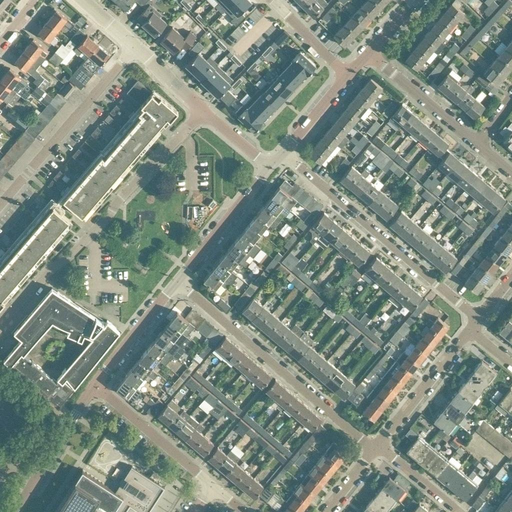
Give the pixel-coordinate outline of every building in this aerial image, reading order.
[(115,0),(125,9),(132,0),(115,0)] [(220,0),(218,2),(226,10),(235,0),(220,0)] [(249,0),(235,0),(226,10),(233,18),(231,20),(235,25),(245,16),(240,11),(251,1),(249,0)] [(296,0),(305,8),(312,0),(296,0)] [(313,17),(323,7),(328,3),(325,0),(312,0),(305,8),(313,17)] [(369,19),(378,10),(366,0),(359,9),(369,19)] [(366,0),(378,10),(386,2),(384,0),(366,0)] [(463,12),(458,8),(462,3),(458,0),(453,0),(444,12),(455,22),(463,12)] [(498,5),(493,0),(488,6),(492,10),(498,5)] [(511,2),(509,0),(507,0),(500,8),(504,11),(511,2)] [(160,14),(149,4),(137,19),(138,18),(143,22),(142,23),(144,25),(145,24),(148,27),(147,28),(155,35),(166,22),(159,16),(160,14)] [(492,10),(488,6),(483,11),(488,15),(492,10)] [(331,7),(327,12),(331,16),(336,11),(331,7)] [(54,12),(47,21),(58,29),(62,24),(70,30),(74,24),(54,8),(53,10),(54,12)] [(361,28),(369,19),(359,9),(350,17),(361,28)] [(501,14),(497,11),(492,17),(495,20),(501,14)] [(327,22),(331,16),(327,12),(322,17),(327,22)] [(455,22),(444,12),(436,22),(448,31),(455,22)] [(353,37),(361,28),(350,17),(342,26),(353,37)] [(326,34),(332,29),(323,18),(317,23),(326,34)] [(492,24),(489,20),(483,26),(487,29),(492,24)] [(53,36),(58,29),(47,21),(38,32),(54,45),(58,40),(53,36)] [(448,31),(436,22),(429,31),(440,40),(448,31)] [(475,29),(470,25),(465,30),(471,34),(475,29)] [(344,46),(353,37),(342,26),(333,35),(344,46)] [(185,48),(195,37),(190,32),(185,38),(172,27),(160,40),(173,51),(180,44),(185,48)] [(76,44),(85,33),(79,28),(70,39),(76,44)] [(484,32),(481,29),(475,35),(479,38),(484,32)] [(471,34),(465,30),(461,36),(466,40),(471,34)] [(440,40),(429,31),(421,40),(432,50),(440,40)] [(136,33),(134,38),(145,43),(147,38),(136,33)] [(89,55),(98,44),(87,35),(74,50),(79,55),(83,50),(89,55)] [(277,37),(273,42),(276,44),(278,46),(282,42),(280,40),(277,37)] [(476,41),(473,38),(467,44),(471,47),(476,41)] [(33,39),(24,50),(34,59),(43,47),(33,39)] [(63,58),(76,44),(70,39),(65,45),(62,43),(55,51),(63,58)] [(425,59),(432,50),(421,40),(413,50),(425,59)] [(193,57),(186,65),(194,73),(206,60),(206,59),(198,52),(204,46),(198,41),(188,52),(193,57)] [(109,54),(98,44),(89,55),(94,59),(87,67),(82,62),(68,78),(80,88),(96,69),(109,54)] [(459,48),(454,44),(450,49),(455,53),(459,48)] [(511,50),(506,46),(499,55),(511,66),(511,50)] [(468,50),(464,47),(459,53),(463,56),(468,50)] [(455,53),(450,49),(445,54),(450,59),(455,53)] [(40,63),(34,59),(24,50),(15,61),(25,70),(26,70),(36,78),(33,82),(38,85),(42,88),(48,81),(39,74),(40,73),(36,69),(40,63)] [(417,69),(425,59),(413,50),(405,59),(417,69)] [(60,62),(63,58),(55,51),(49,59),(61,69),(64,66),(60,62)] [(292,59),(307,74),(315,65),(300,51),(292,59)] [(499,55),(498,55),(499,55),(491,64),(504,75),(505,75),(504,75),(511,66),(499,55)] [(206,60),(194,73),(201,80),(201,81),(217,64),(209,56),(206,59),(206,60)] [(289,56),(281,65),(285,68),(299,81),(306,74),(307,74),(292,59),(289,56)] [(474,70),(477,65),(469,60),(466,64),(474,70)] [(444,66),(439,62),(434,67),(439,72),(444,66)] [(469,68),(463,63),(459,68),(464,73),(469,68)] [(217,64),(201,81),(209,88),(225,72),(217,65),(218,64),(217,64)] [(491,64),(484,73),(483,73),(496,84),(497,84),(504,75),(491,64)] [(434,67),(430,73),(435,77),(439,72),(434,67)] [(10,68),(0,79),(11,88),(16,92),(21,86),(24,89),(28,83),(20,77),(10,68)] [(277,74),(276,75),(292,89),(293,89),(292,88),(299,81),(285,68),(278,75),(277,74)] [(469,68),(464,73),(470,77),(474,72),(469,68)] [(225,72),(209,88),(217,96),(233,79),(225,72)] [(447,93),(456,82),(447,74),(444,78),(437,85),(447,93)] [(489,82),(479,74),(475,79),(484,87),(489,82)] [(267,81),(284,98),(292,89),(276,75),(269,82),(267,81)] [(441,75),(434,83),(437,85),(444,78),(441,75)] [(371,78),(363,87),(374,97),(382,87),(371,78)] [(6,94),(11,88),(0,79),(0,97),(2,99),(7,103),(11,98),(6,94)] [(160,131),(178,110),(160,95),(158,98),(151,92),(137,80),(136,80),(130,88),(129,89),(126,92),(141,105),(143,107),(139,111),(63,199),(63,200),(82,216),(152,134),(157,128),(160,131)] [(259,88),(258,89),(276,106),(284,98),(267,81),(259,89),(259,88)] [(67,97),(75,87),(70,82),(61,92),(67,97)] [(466,90),(456,82),(447,93),(456,101),(466,90)] [(489,82),(484,87),(490,91),(488,93),(492,96),(498,90),(489,82)] [(46,105),(49,102),(53,98),(42,88),(38,85),(31,93),(46,105)] [(465,109),(475,98),(470,94),(474,89),(470,85),(466,90),(456,101),(465,109)] [(374,97),(363,87),(355,97),(367,106),(374,97)] [(228,89),(220,97),(228,105),(236,97),(228,89)] [(258,89),(251,97),(268,113),(275,106),(276,106),(258,89)] [(481,90),(475,98),(465,109),(475,117),(484,106),(479,101),(486,94),(481,90)] [(57,93),(53,98),(62,105),(66,101),(57,93)] [(243,103),(243,104),(262,122),(262,121),(261,121),(268,113),(251,97),(244,104),(243,103)] [(359,116),(367,106),(355,97),(347,106),(359,116)] [(62,105),(53,98),(49,102),(58,110),(62,105)] [(121,116),(130,105),(126,101),(117,113),(121,116)] [(391,101),(386,107),(391,111),(396,106),(391,101)] [(58,110),(49,102),(46,105),(45,107),(54,115),(58,110)] [(243,104),(235,113),(253,130),(262,122),(243,104)] [(401,123),(411,112),(402,104),(392,115),(389,119),(398,127),(402,123),(401,123)] [(351,125),(359,116),(347,106),(340,116),(351,125)] [(54,115),(45,107),(41,111),(50,119),(54,115)] [(387,116),(391,111),(386,107),(382,112),(387,116)] [(14,122),(17,124),(20,120),(9,111),(5,116),(14,123),(14,122)] [(50,119),(41,111),(37,116),(46,124),(50,119)] [(411,131),(420,119),(411,112),(401,123),(402,123),(411,131)] [(109,115),(105,119),(109,123),(113,118),(109,115)] [(46,124),(37,116),(33,121),(42,129),(46,124)] [(344,134),(351,125),(340,116),(332,125),(344,134)] [(420,139),(430,127),(420,119),(411,131),(420,139)] [(375,120),(371,125),(376,130),(380,124),(375,120)] [(42,129),(33,121),(29,126),(38,133),(42,129)] [(511,149),(511,121),(511,122),(507,128),(505,126),(500,132),(506,137),(503,141),(508,145),(507,147),(510,150),(511,149)] [(371,125),(368,123),(363,128),(372,135),(376,130),(371,125)] [(336,144),(344,134),(332,125),(324,134),(336,144)] [(38,133),(29,126),(25,130),(34,138),(38,133)] [(429,147),(439,135),(430,127),(420,139),(429,147)] [(35,138),(34,138),(25,130),(21,135),(31,143),(35,138)] [(328,153),(336,144),(324,134),(317,144),(328,153)] [(376,134),(371,140),(381,148),(385,142),(376,134)] [(31,143),(21,135),(17,140),(27,147),(31,143)] [(439,135),(429,147),(426,150),(431,154),(434,150),(443,158),(449,151),(445,147),(448,143),(439,135)] [(360,139),(355,144),(361,149),(365,143),(360,139)] [(27,147),(17,140),(13,144),(23,152),(27,147)] [(385,142),(381,148),(386,152),(390,147),(385,142)] [(391,147),(398,152),(401,147),(393,142),(391,147)] [(23,152),(13,144),(9,149),(19,157),(23,152)] [(320,163),(328,153),(317,144),(309,153),(320,163)] [(356,154),(361,149),(355,144),(351,150),(356,154)] [(374,146),(370,151),(375,156),(380,151),(374,146)] [(19,157),(9,149),(5,154),(15,161),(19,157)] [(343,156),(342,157),(333,151),(331,154),(339,161),(338,161),(340,163),(345,167),(350,162),(343,156)] [(380,151),(375,156),(384,163),(388,158),(380,151)] [(447,172),(459,159),(449,151),(443,158),(438,164),(447,172)] [(61,152),(53,160),(59,166),(67,157),(61,152)] [(403,158),(398,153),(393,159),(399,163),(403,158)] [(15,161),(5,154),(1,158),(11,166),(15,161)] [(11,166),(1,158),(0,159),(0,164),(7,171),(11,166)] [(403,158),(399,163),(404,168),(408,162),(403,158)] [(457,180),(468,167),(459,159),(447,172),(457,180)] [(393,162),(388,167),(394,172),(398,167),(393,162)] [(345,167),(340,163),(336,168),(341,173),(345,167)] [(361,173),(360,173),(351,165),(340,179),(349,187),(361,173)] [(412,166),(408,171),(422,183),(426,177),(412,166)] [(398,167),(394,172),(399,176),(403,171),(398,167)] [(477,175),(468,167),(457,180),(466,188),(477,175)] [(360,173),(361,173),(349,187),(359,195),(370,181),(365,177),(369,172),(365,168),(360,173)] [(486,183),(477,175),(466,188),(462,192),(466,196),(470,192),(475,196),(486,183)] [(411,178),(407,183),(412,188),(417,182),(411,178)] [(291,196),(287,192),(292,185),(285,180),(280,186),(279,186),(272,195),(284,205),(291,196)] [(368,202),(379,189),(370,181),(359,195),(368,202)] [(430,181),(426,186),(432,191),(436,186),(430,181)] [(291,196),(299,186),(294,182),(292,185),(287,192),(291,196)] [(496,190),(486,183),(475,196),(472,200),(476,203),(479,200),(484,204),(496,190)] [(296,199),(304,190),(299,186),(291,196),(296,199)] [(441,190),(436,186),(432,191),(437,195),(441,190)] [(377,210),(388,197),(379,189),(368,202),(377,210)] [(301,203),(309,193),(304,190),(296,199),(301,203)] [(425,190),(421,195),(426,199),(431,194),(425,190)] [(494,212),(505,199),(496,190),(484,204),(494,212)] [(306,207),(314,197),(309,193),(301,203),(306,207)] [(431,194),(426,199),(432,204),(436,199),(431,194)] [(284,205),(272,195),(264,205),(264,204),(276,214),(279,211),(286,216),(291,210),(284,205)] [(310,211),(318,201),(314,197),(306,207),(310,211)] [(398,205),(388,197),(377,210),(386,218),(388,216),(393,220),(399,212),(394,209),(398,205)] [(454,201),(449,197),(444,202),(450,207),(454,202),(454,201)] [(457,204),(461,199),(458,197),(454,201),(454,202),(450,207),(457,212),(461,207),(457,204)] [(315,215),(323,205),(318,201),(310,211),(315,215)] [(511,204),(507,201),(503,205),(508,209),(511,204)] [(4,296),(69,220),(61,213),(59,211),(53,206),(50,204),(0,261),(0,306),(4,301),(1,299),(4,296)] [(276,214),(264,204),(264,205),(257,214),(269,224),(274,228),(281,218),(276,214)] [(444,205),(439,210),(445,215),(449,210),(444,205)] [(504,213),(500,209),(496,215),(499,218),(504,213)] [(399,232),(410,218),(401,210),(399,212),(393,220),(389,224),(399,232)] [(454,214),(449,210),(445,215),(450,220),(454,214)] [(333,220),(333,219),(324,212),(312,225),(309,229),(314,234),(309,240),(313,243),(322,233),(333,220)] [(467,212),(463,217),(468,222),(473,217),(467,212)] [(269,224),(257,214),(249,223),(261,233),(269,224)] [(313,218),(308,215),(304,221),(308,224),(313,218)] [(478,221),(473,217),(468,222),(473,227),(478,221)] [(408,240),(420,226),(410,218),(399,232),(408,240)] [(496,222),(492,219),(488,224),(492,228),(496,222)] [(330,240),(342,227),(333,220),(322,233),(330,240)] [(308,224),(304,221),(299,227),(303,230),(308,224)] [(468,226),(462,221),(458,226),(463,231),(468,226)] [(261,233),(249,223),(241,233),(253,242),(261,233)] [(418,248),(429,234),(420,226),(408,240),(418,248)] [(468,226),(463,231),(469,235),(473,230),(468,226)] [(511,227),(509,226),(502,235),(511,243),(511,227)] [(351,235),(342,228),(342,227),(331,241),(340,248),(351,235)] [(489,231),(485,228),(481,234),(485,237),(489,231)] [(284,236),(289,239),(293,243),(298,237),(293,233),(292,236),(287,232),(284,236)] [(260,248),(253,242),(241,233),(234,242),(234,241),(234,242),(246,252),(246,251),(250,254),(253,257),(260,248)] [(426,255),(438,241),(429,234),(418,248),(426,255)] [(360,243),(351,235),(340,248),(340,249),(349,256),(360,243)] [(511,243),(502,235),(501,235),(502,235),(495,244),(494,244),(506,254),(511,248),(511,246),(511,243)] [(481,241),(478,238),(473,243),(477,246),(481,241)] [(288,249),(293,243),(289,239),(284,245),(288,249)] [(436,263),(447,249),(438,241),(426,255),(436,263)] [(246,251),(246,252),(234,242),(233,242),(234,242),(226,251),(238,261),(245,266),(249,262),(246,259),(250,254),(246,251)] [(369,251),(363,246),(360,243),(361,243),(360,243),(349,256),(358,264),(370,251),(369,251)] [(494,244),(494,245),(487,254),(487,253),(487,254),(499,263),(504,257),(506,254),(494,244)] [(474,250),(470,247),(466,253),(470,256),(474,250)] [(445,271),(457,257),(447,249),(436,263),(445,271)] [(499,263),(487,254),(481,249),(478,253),(484,258),(480,263),(479,263),(491,273),(492,273),(491,272),(496,266),(498,264),(499,264),(499,263)] [(238,261),(226,251),(219,261),(231,270),(238,261)] [(278,252),(273,258),(278,261),(282,256),(278,252)] [(301,256),(295,264),(300,268),(307,261),(301,256)] [(385,264),(376,257),(376,256),(365,269),(374,277),(385,264)] [(466,260),(463,256),(458,262),(462,265),(466,260)] [(273,267),(278,261),(273,258),(269,264),(273,267)] [(285,258),(282,262),(290,268),(293,265),(285,258)] [(231,270),(219,261),(219,260),(218,260),(219,261),(211,270),(228,284),(231,279),(226,276),(231,270)] [(491,273),(479,263),(475,260),(472,264),(477,267),(472,273),(472,272),(472,273),(484,282),(489,276),(491,273)] [(286,269),(280,264),(276,269),(282,275),(286,269)] [(394,272),(388,267),(385,265),(385,264),(374,277),(383,285),(394,272)] [(293,265),(290,268),(297,275),(301,271),(293,265)] [(455,266),(451,272),(454,275),(459,269),(455,266)] [(357,271),(354,268),(348,275),(348,274),(340,284),(344,287),(352,278),(357,271)] [(211,270),(204,279),(203,279),(216,289),(215,288),(220,283),(225,287),(228,284),(211,270)] [(267,274),(263,271),(258,277),(262,281),(267,274)] [(361,274),(357,271),(352,278),(355,281),(361,274)] [(403,280),(397,275),(394,272),(395,272),(394,272),(383,285),(392,293),(403,280)] [(472,273),(465,282),(464,282),(476,292),(477,291),(476,291),(483,282),(484,282),(472,273)] [(304,274),(300,278),(306,283),(310,279),(304,274)] [(262,281),(258,277),(253,283),(251,281),(248,285),(249,285),(255,290),(262,281)] [(300,281),(295,277),(290,282),(296,286),(300,281)] [(413,288),(412,287),(406,283),(404,280),(403,280),(392,293),(388,298),(393,301),(397,297),(401,301),(413,288)] [(305,286),(300,281),(296,286),(301,291),(305,286)] [(313,282),(310,285),(316,291),(319,287),(313,282)] [(246,288),(245,290),(251,295),(255,290),(249,285),(246,288)] [(9,365),(21,351),(24,353),(52,320),(69,327),(67,333),(82,339),(84,334),(92,337),(60,374),(73,385),(74,386),(104,350),(103,350),(119,331),(116,328),(107,320),(105,322),(52,287),(21,323),(14,332),(21,338),(3,359),(9,365)] [(413,288),(401,301),(402,301),(410,308),(410,309),(411,309),(422,296),(421,295),(413,288)] [(245,290),(242,294),(247,299),(251,295),(245,290)] [(318,297),(313,292),(309,297),(314,302),(318,297)] [(240,308),(247,299),(242,294),(234,304),(240,308)] [(251,318),(262,305),(253,297),(242,310),(251,318)] [(324,301),(318,297),(314,302),(319,306),(324,301)] [(221,298),(217,303),(226,311),(230,306),(221,298)] [(429,302),(425,298),(412,312),(417,316),(429,302)] [(387,332),(408,309),(403,304),(382,327),(387,332)] [(260,326),(271,313),(262,305),(251,318),(260,326)] [(189,321),(197,312),(192,308),(184,318),(189,321)] [(337,313),(331,308),(327,313),(332,318),(337,313)] [(346,310),(343,314),(351,321),(354,317),(346,310)] [(189,321),(184,318),(177,311),(176,312),(177,312),(169,321),(182,332),(186,335),(194,327),(193,326),(189,323),(190,322),(189,321)] [(193,326),(201,316),(197,312),(189,321),(190,322),(189,323),(193,326)] [(417,316),(412,312),(405,321),(409,325),(417,316)] [(269,334),(280,321),(271,313),(260,326),(269,334)] [(342,317),(337,313),(332,318),(338,322),(342,317)] [(372,318),(371,317),(366,313),(356,325),(362,330),(365,326),(372,318)] [(511,333),(511,316),(511,315),(498,331),(499,331),(508,338),(508,339),(511,333)] [(197,329),(206,319),(201,316),(193,326),(194,327),(197,329)] [(448,325),(443,321),(438,317),(434,322),(429,318),(425,323),(430,327),(430,326),(441,335),(448,325)] [(202,333),(210,323),(206,319),(197,329),(202,333)] [(182,332),(169,321),(162,330),(161,331),(162,331),(161,331),(174,341),(182,332)] [(278,342),(290,328),(280,321),(269,334),(278,342)] [(411,327),(409,325),(405,321),(397,330),(403,336),(411,327)] [(206,337),(214,327),(210,323),(202,333),(206,337)] [(355,328),(350,324),(345,329),(351,333),(355,328)] [(365,326),(362,330),(371,338),(374,334),(370,330),(365,326)] [(434,344),(441,335),(430,326),(430,327),(423,336),(434,344)] [(211,340),(219,331),(214,327),(206,337),(211,340)] [(288,350),(299,337),(290,328),(278,342),(288,350)] [(360,333),(355,328),(351,333),(356,338),(360,333)] [(403,336),(397,330),(389,339),(396,345),(403,336)] [(180,346),(174,341),(161,331),(154,341),(173,356),(174,356),(173,355),(180,346)] [(215,344),(223,334),(219,331),(211,340),(215,344)] [(297,357),(308,344),(308,345),(312,340),(304,332),(300,337),(299,337),(288,350),(297,357)] [(234,344),(225,336),(216,347),(225,355),(234,344)] [(377,336),(374,340),(380,345),(383,341),(377,336)] [(426,353),(434,344),(423,336),(416,345),(426,353)] [(368,339),(364,345),(369,349),(373,344),(368,339)] [(147,350),(159,360),(166,365),(170,360),(173,356),(154,341),(147,349),(146,349),(147,350)] [(402,355),(408,348),(400,341),(394,348),(402,355)] [(212,347),(208,343),(203,349),(207,352),(212,347)] [(243,351),(234,344),(225,355),(234,362),(243,351)] [(306,365),(317,352),(308,345),(308,344),(297,357),(306,365)] [(373,344),(369,349),(374,354),(379,349),(373,344)] [(426,353),(416,345),(408,355),(418,363),(419,362),(421,364),(424,359),(422,358),(426,353)] [(207,352),(203,349),(198,355),(202,358),(207,352)] [(159,360),(147,350),(139,359),(151,369),(159,360)] [(24,353),(21,351),(9,365),(46,396),(47,395),(48,397),(47,398),(58,406),(66,396),(65,396),(69,390),(69,391),(71,388),(73,385),(60,374),(57,377),(59,379),(56,381),(24,353)] [(252,359),(243,351),(234,362),(243,370),(252,359)] [(315,373),(326,360),(317,352),(306,365),(315,373)] [(389,355),(386,352),(378,361),(381,364),(389,355)] [(411,372),(418,363),(408,355),(400,364),(411,372)] [(158,374),(151,369),(139,359),(132,368),(131,368),(132,368),(131,368),(144,378),(147,374),(154,380),(158,374)] [(252,359),(243,370),(243,371),(241,373),(245,377),(247,374),(252,378),(261,367),(252,359)] [(325,381),(336,368),(326,360),(315,373),(325,381)] [(481,360),(473,371),(489,383),(497,373),(481,360)] [(196,365),(192,361),(187,367),(191,371),(196,365)] [(381,364),(378,361),(370,370),(374,373),(381,364)] [(403,382),(411,372),(400,364),(393,373),(403,382)] [(191,371),(187,367),(182,373),(186,377),(191,371)] [(271,376),(261,367),(252,378),(262,387),(271,376)] [(144,378),(131,368),(124,378),(136,388),(144,378)] [(334,389),(345,376),(336,368),(325,381),(334,389)] [(403,382),(393,373),(388,369),(381,379),(396,391),(403,382)] [(196,370),(192,374),(198,379),(202,376),(196,370)] [(370,370),(366,376),(369,379),(374,373),(370,370)] [(489,383),(473,371),(465,380),(481,393),(489,383)] [(196,382),(190,376),(187,380),(193,385),(196,382)] [(345,376),(334,389),(343,398),(355,384),(345,376)] [(136,388),(124,378),(117,387),(116,386),(116,387),(133,400),(141,391),(136,388)] [(284,386),(275,379),(264,391),(268,395),(269,393),(275,398),(284,386)] [(396,391),(381,379),(373,388),(389,400),(396,391)] [(181,383),(176,380),(171,385),(176,389),(181,383)] [(481,393),(465,380),(457,391),(473,403),(481,393)] [(214,386),(208,381),(205,385),(211,390),(214,386)] [(365,386),(360,382),(355,388),(359,392),(365,386)] [(502,383),(497,388),(502,393),(508,386),(505,383),(502,383)] [(176,389),(171,385),(167,391),(171,395),(176,389)] [(214,386),(211,390),(217,395),(220,391),(214,386)] [(293,394),(284,386),(275,398),(280,402),(277,407),(280,410),(284,406),(284,405),(293,394)] [(209,392),(203,387),(198,393),(204,398),(209,392)] [(511,405),(511,388),(510,387),(495,407),(505,415),(508,411),(511,405)] [(364,396),(359,392),(355,388),(347,397),(356,405),(364,396)] [(389,400),(373,388),(366,398),(371,401),(381,409),(389,400)] [(185,405),(191,397),(181,390),(175,398),(185,405)] [(473,403),(457,391),(449,401),(465,413),(473,403)] [(215,397),(209,392),(204,398),(210,403),(215,397)] [(302,402),(293,394),(284,405),(284,406),(293,413),(302,402)] [(232,402),(226,397),(223,401),(229,406),(232,402)] [(160,407),(155,402),(150,398),(147,402),(151,406),(147,412),(152,416),(160,407)] [(158,398),(155,402),(160,407),(163,403),(158,398)] [(177,412),(181,407),(171,399),(158,415),(167,422),(176,411),(177,412)] [(373,419),(381,409),(371,401),(363,411),(373,419)] [(465,413),(449,401),(441,410),(457,423),(465,413)] [(232,402),(229,406),(235,411),(238,407),(232,402)] [(311,410),(302,402),(293,413),(302,421),(311,410)] [(221,403),(218,407),(225,413),(229,409),(221,403)] [(236,416),(229,409),(225,413),(233,420),(236,416)] [(189,414),(183,410),(180,414),(177,412),(176,411),(167,422),(176,430),(189,414)] [(321,418),(311,410),(302,421),(312,429),(321,418)] [(457,423),(441,410),(433,420),(449,433),(457,423)] [(199,423),(189,414),(176,430),(185,438),(199,423)] [(250,414),(245,420),(251,425),(254,421),(256,419),(250,414)] [(240,419),(237,423),(239,425),(235,429),(242,436),(246,431),(250,427),(240,419)] [(480,434),(488,424),(483,420),(481,423),(480,425),(475,430),(480,434)] [(254,421),(251,425),(257,430),(261,426),(254,421)] [(203,435),(200,432),(204,427),(199,422),(199,423),(185,438),(194,446),(203,435)] [(319,436),(320,437),(326,429),(320,424),(306,440),(311,444),(319,436)] [(485,438),(493,428),(488,424),(480,434),(485,438)] [(250,427),(246,431),(252,436),(255,432),(250,427)] [(489,442),(498,432),(493,428),(485,438),(489,442)] [(410,429),(405,434),(411,439),(416,433),(410,429)] [(440,429),(437,433),(442,438),(446,433),(440,429)] [(267,432),(264,435),(270,441),(273,437),(267,432)] [(494,445),(503,435),(498,432),(489,442),(494,445)] [(204,454),(213,443),(203,435),(194,446),(204,454)] [(428,443),(418,435),(406,450),(416,459),(428,443)] [(499,449),(508,439),(503,435),(494,445),(499,449)] [(273,437),(270,441),(276,446),(279,442),(273,437)] [(262,438),(258,442),(264,447),(268,443),(262,438)] [(504,453),(511,443),(508,439),(499,449),(504,453)] [(311,444),(306,440),(299,449),(304,453),(311,444)] [(452,440),(449,443),(456,449),(459,445),(452,440)] [(323,454),(337,465),(344,456),(339,452),(342,448),(333,442),(323,454)] [(274,448),(268,443),(264,447),(270,452),(274,448)] [(438,451),(428,443),(416,459),(425,466),(438,451)] [(226,454),(217,446),(208,457),(217,465),(226,454)] [(459,446),(456,450),(461,454),(464,450),(459,446)] [(286,447),(282,451),(288,456),(291,452),(286,447)] [(226,473),(236,462),(240,457),(231,449),(226,454),(217,465),(226,473)] [(304,473),(310,468),(305,462),(313,454),(309,449),(294,463),(304,473)] [(448,460),(438,451),(425,466),(435,475),(448,460)] [(299,456),(296,453),(291,459),(294,462),(299,456)] [(280,454),(277,457),(283,462),(286,459),(280,454)] [(330,474),(337,465),(323,454),(316,463),(330,474)] [(294,462),(291,459),(286,464),(289,467),(294,462)] [(458,467),(448,460),(435,475),(445,483),(458,467)] [(244,470),(236,462),(226,473),(235,481),(244,470)] [(316,463),(308,473),(322,484),(330,474),(316,463)] [(124,511),(129,505),(140,511),(147,511),(164,487),(131,465),(115,491),(82,469),(54,511),(124,511)] [(468,476),(458,467),(445,483),(455,491),(468,476)] [(501,467),(495,475),(499,478),(505,470),(501,467)] [(244,489),(253,478),(244,470),(235,481),(244,489)] [(468,476),(455,491),(465,499),(478,484),(477,483),(482,478),(472,470),(468,476)] [(284,474),(280,471),(275,476),(279,480),(284,474)] [(322,484),(308,473),(301,482),(315,493),(322,484)] [(398,473),(393,480),(389,476),(381,486),(396,499),(410,482),(398,473)] [(493,486),(499,478),(495,475),(489,482),(493,486)] [(279,480),(275,476),(270,482),(274,485),(279,480)] [(254,497),(263,486),(253,478),(244,489),(254,497)] [(315,493),(301,482),(293,492),(307,503),(315,493)] [(487,485),(479,495),(483,498),(491,488),(487,485)] [(259,495),(267,502),(275,492),(267,486),(259,495)] [(396,499),(381,486),(373,497),(388,509),(396,499)] [(299,511),(307,503),(293,492),(286,501),(299,511)] [(477,509),(484,500),(483,498),(479,495),(471,505),(477,509)] [(299,511),(286,501),(280,497),(277,501),(281,504),(277,509),(280,511),(299,511)] [(386,511),(388,509),(373,497),(365,507),(371,511),(386,511)] [(499,511),(511,511),(511,505),(504,499),(496,509),(499,511)] [(427,511),(428,511),(419,503),(411,511),(427,511)]
